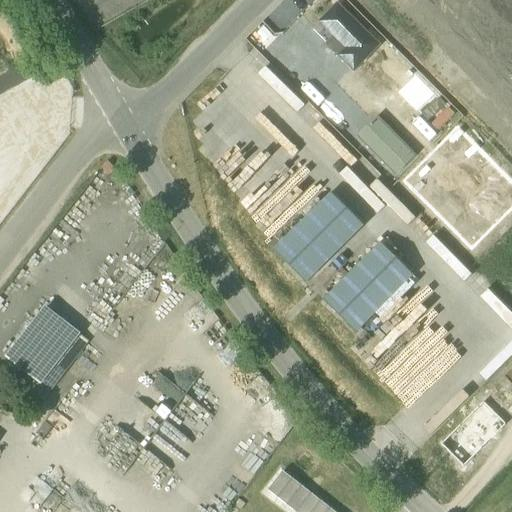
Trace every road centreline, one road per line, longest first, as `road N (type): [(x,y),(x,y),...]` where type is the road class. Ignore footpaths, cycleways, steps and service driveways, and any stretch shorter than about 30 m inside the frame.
road 1 (tertiary): [(127,130),(278,344),(425,511)]
road 2 (residential): [(0,262),(117,110)]
road 3 (residential): [(262,0),(127,130)]
road 4 (tertiary): [(53,0),(117,110)]
